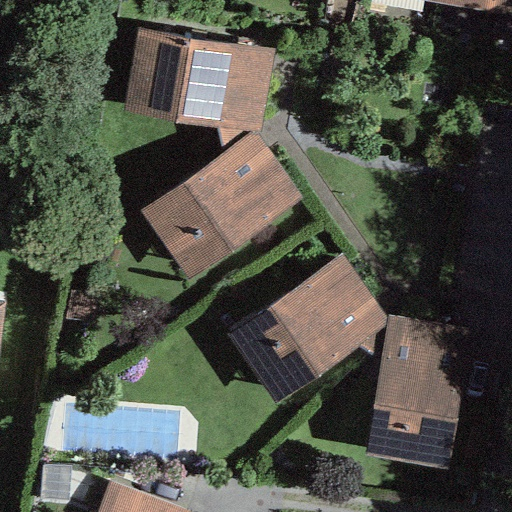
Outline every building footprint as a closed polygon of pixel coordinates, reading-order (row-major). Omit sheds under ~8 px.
[(511,0),(409,0),(511,17),(511,0)] [(255,133),(259,133),(273,50),(136,29),(123,113),(250,132),(255,133)] [(139,211),(187,280),(301,198),(255,133),(250,132),(139,211)] [(340,254),(225,335),(273,404),(384,327),(386,319),(340,254)] [(386,319),(384,327),(363,455),(447,469),(470,330),(387,316),(386,319)] [(97,511),(185,511),(108,482),(97,511)]
